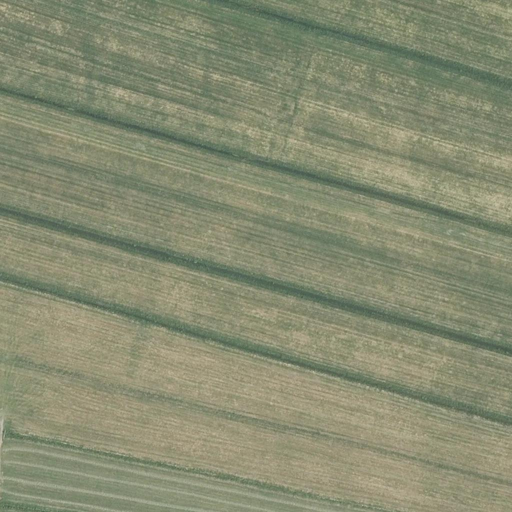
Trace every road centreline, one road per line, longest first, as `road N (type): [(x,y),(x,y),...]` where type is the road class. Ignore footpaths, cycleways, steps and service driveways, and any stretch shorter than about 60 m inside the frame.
road 1 (track): [(511,328),(0,183)]
road 2 (track): [(0,221),(511,358)]
road 3 (track): [(511,105),(174,0)]
